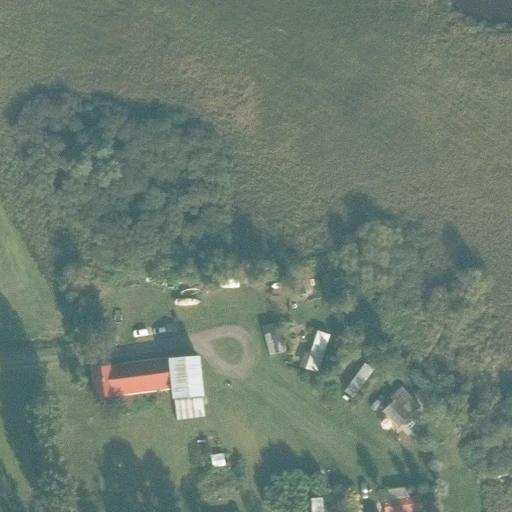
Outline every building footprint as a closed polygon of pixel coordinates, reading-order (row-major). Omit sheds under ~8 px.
[(268,357),(284,353),(280,333),(278,323),(261,328),(268,357)] [(314,334),(302,371),(319,376),(330,339),(314,334)] [(202,418),(196,358),(109,367),(90,369),(93,399),(112,397),(171,390),(174,421),(202,418)] [(397,430),(410,418),(393,401),(382,413),(397,430)] [(209,502),(243,501),(242,488),(208,489),(209,502)] [(384,511),(420,511),(421,511),(420,498),(383,502),(384,511)] [(312,511),(323,511),(323,503),(312,503),(312,511)]
